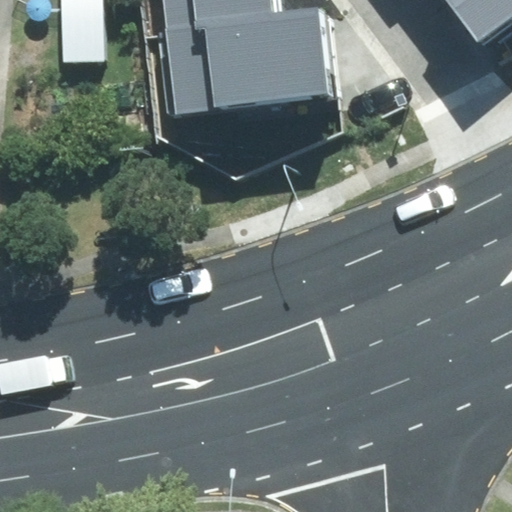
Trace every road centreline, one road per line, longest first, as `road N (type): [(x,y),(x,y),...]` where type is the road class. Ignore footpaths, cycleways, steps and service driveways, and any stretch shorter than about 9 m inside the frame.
road 1 (primary): [(0,418),(312,350)]
road 2 (residential): [(436,296),(463,437),(458,511)]
road 3 (residential): [(346,511),(312,350)]
road 4 (primary): [(312,350),(436,296)]
